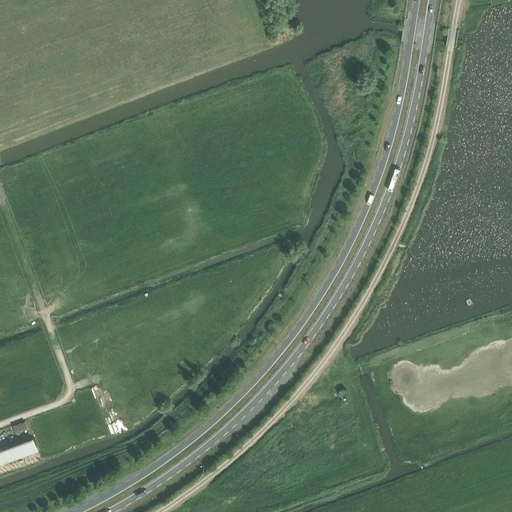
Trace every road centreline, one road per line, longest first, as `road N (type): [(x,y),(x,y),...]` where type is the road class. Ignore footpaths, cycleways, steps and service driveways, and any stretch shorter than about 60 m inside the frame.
road 1 (primary): [(417,0),(373,189),(297,329),(203,429),(75,511)]
road 2 (primary): [(107,511),(165,477),(254,402),(347,281),(409,134),(432,0)]
road 3 (track): [(157,511),(217,471),(297,395),(354,317),(415,196),(458,0)]
road 4 (track): [(0,423),(67,397),(70,387),(0,194)]
